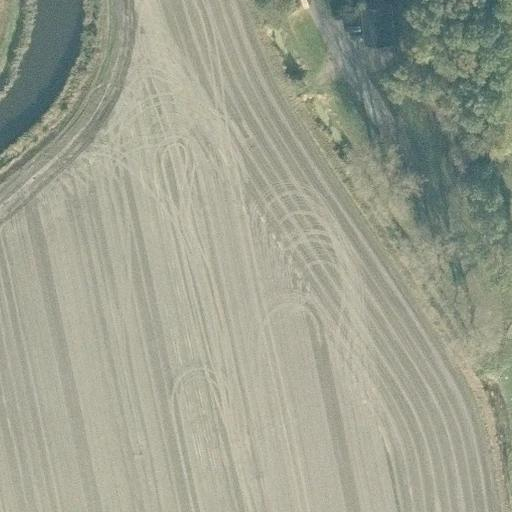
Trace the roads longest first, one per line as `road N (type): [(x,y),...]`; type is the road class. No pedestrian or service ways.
road 1 (track): [(489,297),(383,119)]
road 2 (residential): [(314,0),(383,119)]
